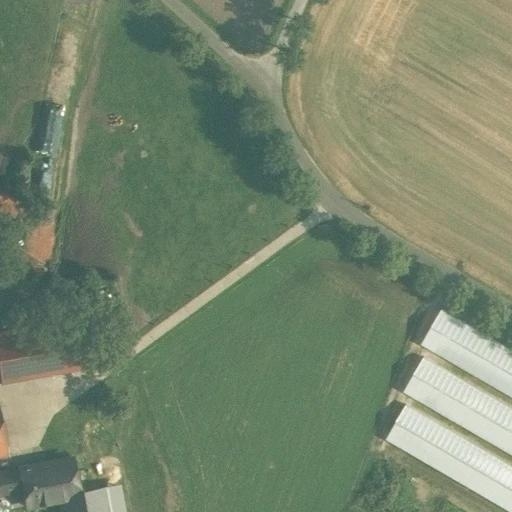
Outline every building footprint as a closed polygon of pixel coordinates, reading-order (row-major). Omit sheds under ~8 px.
[(511,354),(444,315),(426,345),(511,395),(511,354)] [(86,317),(0,332),(0,379),(0,381),(95,364),(86,317)] [(511,412),(423,360),(405,391),(511,453),(511,412)] [(511,469),(404,407),(387,437),(511,510),(511,469)] [(72,459),(20,468),(20,470),(0,474),(0,492),(23,488),(27,506),(79,496),(72,459)]
